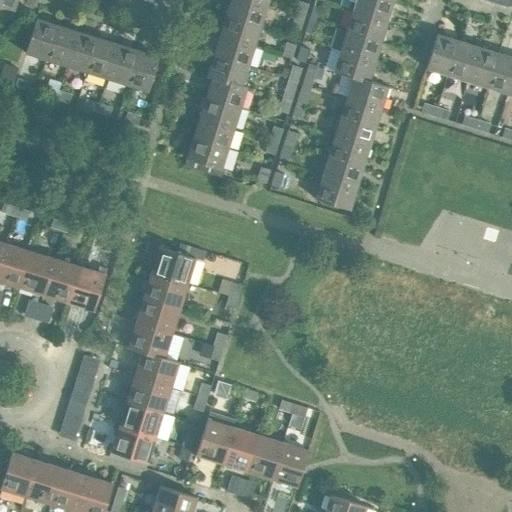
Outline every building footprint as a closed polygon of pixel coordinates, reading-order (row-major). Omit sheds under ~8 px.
[(0,0),(0,6),(13,10),(15,0),(0,0)] [(97,0),(95,8),(113,14),(117,0),(97,0)] [(259,26),(266,5),(248,0),(230,0),(225,16),(259,26)] [(386,21),(392,1),(388,0),(355,0),(352,11),(386,21)] [(303,17),(307,4),(298,1),(294,14),(303,17)] [(143,2),(137,19),(155,25),(160,8),(143,2)] [(318,22),(322,9),(313,6),(309,19),(318,22)] [(380,41),(386,21),(352,11),(346,31),(380,41)] [(299,30),(303,17),(294,14),(290,27),(299,30)] [(253,46),(259,26),(225,16),(219,35),(253,46)] [(45,59),(56,25),(35,19),(24,53),(45,59)] [(314,35),(318,22),(309,19),(305,32),(314,35)] [(66,66),(76,31),(56,25),(45,59),(66,66)] [(86,72),(96,38),(76,31),(66,66),(86,72)] [(374,61),(380,41),(346,31),(340,51),(374,61)] [(446,75),(457,41),(436,34),(425,69),(446,75)] [(253,46),(219,35),(213,56),(247,66),(253,46)] [(106,78),(117,44),(96,38),(86,72),(106,78)] [(466,81),(477,47),(457,41),(446,75),(466,81)] [(290,58),(294,45),(285,42),(281,55),(290,58)] [(127,85),(137,51),(117,44),(106,78),(127,85)] [(305,63),(309,49),(300,47),(296,60),(305,63)] [(486,87),(497,53),(477,47),(466,81),(486,87)] [(147,91),(158,57),(137,51),(127,85),(147,91)] [(367,81),(368,80),(374,61),(340,51),(333,72),(352,78),(352,77),(367,81)] [(507,94),(511,76),(511,57),(497,53),(486,87),(507,94)] [(241,85),(247,66),(213,56),(207,76),(212,78),(212,77),(241,86),(241,85)] [(313,80),(317,67),(308,64),(304,77),(313,80)] [(296,81),(300,68),(292,65),(287,78),(296,81)] [(240,108),(247,87),(241,85),(241,86),(212,77),(212,78),(206,97),(240,108)] [(381,107),(387,87),(368,80),(367,81),(352,77),(352,78),(346,97),(381,107)] [(27,91),(30,82),(17,78),(14,87),(27,91)] [(290,101),(294,87),(285,85),(281,98),(290,101)] [(55,100),(58,91),(45,87),(42,96),(55,100)] [(305,105),(309,92),(300,89),(296,102),(305,105)] [(68,104),(71,95),(58,91),(55,100),(68,104)] [(240,108),(206,97),(199,117),(233,128),(240,108)] [(374,128),(381,107),(346,97),(340,117),(374,128)] [(286,113),(290,101),(281,98),(277,111),(286,113)] [(95,112),(98,103),(85,99),(82,108),(95,112)] [(301,118),(305,105),(296,102),(292,115),(301,118)] [(109,117),(111,108),(98,103),(95,112),(109,117)] [(433,117),(436,108),(423,104),(420,113),(433,117)] [(446,121),(449,112),(436,108),(433,117),(446,121)] [(137,125),(140,116),(126,112),(123,121),(137,125)] [(473,129),(476,120),(463,116),(460,125),(473,129)] [(227,148),(233,128),(199,117),(193,137),(227,148)] [(368,148),(374,128),(340,117),(334,137),(368,148)] [(486,133),(489,124),(476,120),(473,129),(486,133)] [(277,142),(281,129),(273,126),(269,139),(277,142)] [(511,141),(511,131),(503,129),(501,138),(511,141)] [(292,146),(296,133),(287,130),(283,143),(292,146)] [(220,169),(227,148),(193,137),(186,159),(220,169)] [(362,168),(368,148),(334,137),(327,157),(362,168)] [(273,155),(277,142),(269,139),(264,152),(273,155)] [(288,159),(292,146),(283,143),(279,156),(288,159)] [(355,188),(362,168),(327,157),(321,177),(355,188)] [(264,183),(269,170),(260,167),(256,180),(264,183)] [(279,188),(283,174),(274,172),(270,185),(279,188)] [(348,209),(355,188),(321,177),(314,199),(348,209)] [(0,211),(13,215),(16,206),(3,202),(0,211)] [(26,220),(29,211),(16,206),(13,215),(26,220)] [(63,231),(65,222),(52,218),(50,227),(63,231)] [(76,235),(78,226),(65,222),(63,231),(76,235)] [(119,248),(122,240),(108,235),(106,244),(119,248)] [(17,289),(29,251),(4,243),(0,255),(0,281),(16,287),(16,288),(17,289)] [(186,284),(194,258),(156,246),(155,248),(157,249),(150,272),(186,284)] [(43,295),(54,258),(29,251),(17,289),(19,290),(19,287),(43,295)] [(67,304),(79,266),(54,258),(43,295),(66,302),(66,304),(67,304)] [(93,310),(105,274),(79,266),(67,304),(68,305),(69,303),(93,310)] [(179,308),(186,284),(150,272),(143,296),(141,295),(140,296),(179,308)] [(237,298),(241,285),(232,283),(228,296),(237,298)] [(171,334),(179,308),(140,296),(140,298),(142,299),(135,322),(171,334)] [(233,311),(237,298),(228,296),(224,309),(233,311)] [(163,357),(171,334),(135,322),(127,345),(125,345),(125,347),(141,352),(141,351),(163,358),(163,357)] [(222,348),(226,335),(217,332),(213,345),(222,348)] [(218,361),(222,348),(213,345),(209,358),(218,361)] [(170,388),(178,361),(163,357),(163,358),(141,351),(141,352),(134,376),(170,388)] [(333,366),(336,355),(326,352),(323,362),(333,366)] [(82,355),(57,435),(73,440),(98,360),(82,355)] [(162,412),(170,388),(134,376),(126,399),(124,399),(124,400),(162,412)] [(206,399),(210,386),(201,383),(197,396),(206,399)] [(241,397),(244,388),(231,384),(228,393),(241,397)] [(254,401),(257,392),(244,388),(241,397),(254,401)] [(202,412),(206,399),(197,396),(193,409),(202,412)] [(154,437),(162,412),(124,400),(123,402),(125,402),(118,426),(154,437)] [(291,413),(293,404),(280,400),(278,409),(291,413)] [(304,417),(307,408),(293,404),(291,413),(304,417)] [(221,463),(232,427),(206,419),(194,457),(197,458),(197,456),(221,463)] [(146,463),(154,437),(118,426),(111,449),(109,448),(108,451),(146,463)] [(245,473),(257,434),(232,427),(221,463),(244,470),(244,472),(245,473)] [(191,448),(195,435),(186,432),(182,445),(191,448)] [(270,478),(282,442),(257,434),(245,473),(246,473),(247,471),(270,478)] [(296,488),(303,464),(308,450),(282,442),(270,478),(294,486),(293,488),(296,488)] [(187,461),(191,448),(182,445),(178,459),(187,461)] [(0,488),(25,496),(36,460),(13,453),(14,450),(11,450),(0,485),(0,488)] [(50,504),(62,466),(60,465),(60,467),(36,460),(25,496),(50,504)] [(75,511),(86,475),(63,468),(63,466),(62,466),(50,504),(75,511)] [(76,511),(102,511),(113,481),(110,481),(109,482),(86,475),(75,511),(76,511)] [(227,491),(250,498),(255,483),(232,476),(227,491)] [(122,502),(126,489),(117,486),(113,500),(122,502)] [(153,511),(190,511),(195,499),(197,500),(198,497),(159,486),(151,511),(153,511)] [(363,511),(366,506),(327,494),(327,496),(329,497),(323,511),(363,511)] [(119,511),(122,502),(113,500),(109,511),(119,511)]
